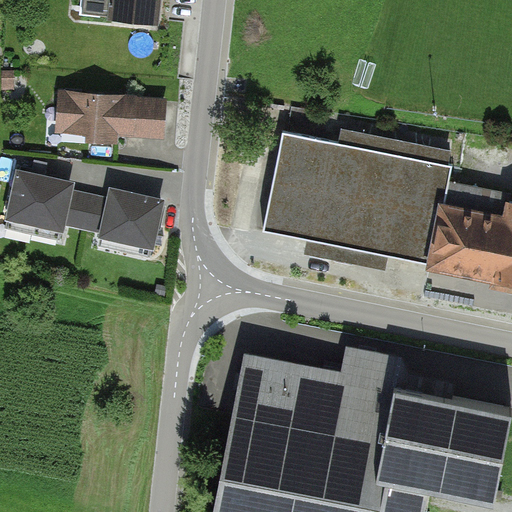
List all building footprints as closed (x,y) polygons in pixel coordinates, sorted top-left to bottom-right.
[(160,0),(83,0),(82,15),(159,22),(160,0)] [(179,97),(70,90),(67,134),(176,141),(179,97)] [(338,141),(283,130),(263,232),(511,280),(511,202),(509,202),(510,196),(449,184),(452,169),(448,168),(451,151),(340,129),(338,141)] [(75,183),(18,170),(6,221),(65,234),(67,226),(86,231),(100,234),(99,238),(153,250),(164,202),(110,190),(108,198),(74,190),(75,183)] [(340,371),(243,351),(210,511),(425,511),(429,491),(494,504),(511,413),(392,391),(399,358),(345,347),(340,371)]
